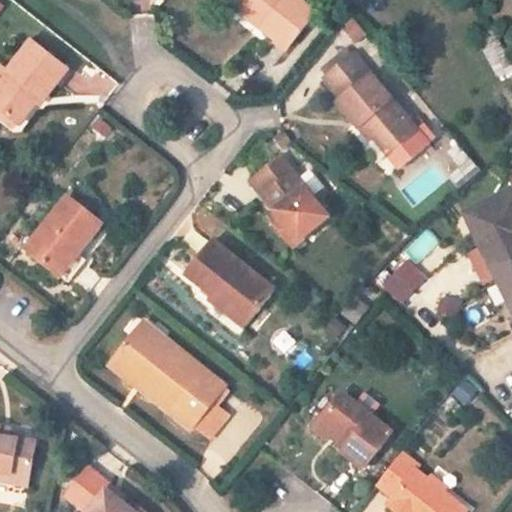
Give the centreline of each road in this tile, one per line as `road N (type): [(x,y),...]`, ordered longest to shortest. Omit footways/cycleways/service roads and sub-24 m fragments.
road 1 (residential): [(45,373),(201,176)]
road 2 (unclassified): [(45,373),(199,493),(209,511)]
road 3 (residential): [(201,176),(236,127),(154,68),(123,112)]
